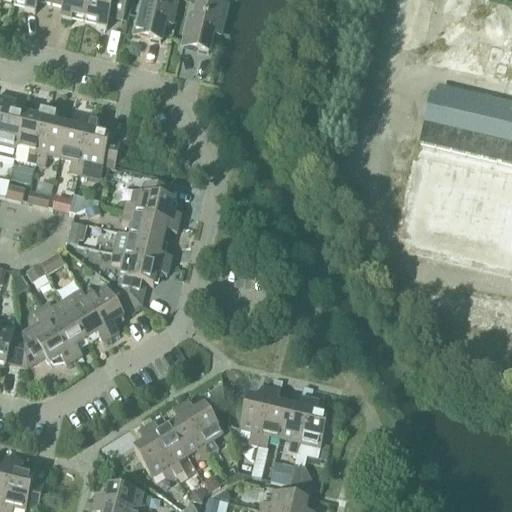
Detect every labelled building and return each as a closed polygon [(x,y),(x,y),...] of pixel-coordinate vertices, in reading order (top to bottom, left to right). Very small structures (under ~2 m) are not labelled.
[(14,0),(13,6),(26,9),(25,13),(36,16),(38,4),(51,7),(52,0),(14,0)] [(90,0),(52,0),(51,7),(64,10),(61,22),(72,25),(73,20),(85,23),(90,0)] [(90,0),(85,23),(97,26),(96,30),(107,33),(110,21),(122,24),(128,0),(90,0)] [(171,28),(177,0),(148,0),(147,7),(142,6),(135,36),(149,39),(148,43),(160,46),(165,27),(171,28)] [(447,0),(446,11),(490,17),(492,0),(447,0)] [(219,40),(227,8),(199,2),(195,18),(190,17),(183,47),(197,51),(196,54),(208,57),(213,38),(219,40)] [(511,117),(430,99),(419,147),(511,168),(511,117)] [(0,101),(0,159),(15,164),(25,119),(14,116),(16,106),(0,101)] [(36,169),(49,113),(40,111),(37,122),(25,119),(15,164),(36,169)] [(59,162),(67,129),(56,126),(58,116),(49,113),(36,169),(45,171),(48,160),(59,162)] [(78,179),(91,124),(82,121),(79,132),(67,129),(59,162),(71,165),(69,177),(78,179)] [(91,124),(78,179),(87,181),(90,169),(102,172),(102,170),(114,173),(120,148),(109,145),(110,140),(98,137),(100,126),(91,124)] [(123,216),(179,228),(181,219),(170,217),(173,205),(168,204),(171,192),(145,186),(143,198),(140,197),(137,209),(126,207),(123,216)] [(6,202),(21,206),(25,191),(10,188),(6,202)] [(28,207),(47,212),(51,198),(31,193),(28,207)] [(54,213),(69,217),(73,202),(57,199),(54,213)] [(179,228),(123,216),(121,225),(132,228),(130,240),(163,248),(166,236),(176,238),(179,228)] [(72,227),(67,247),(76,249),(81,229),(72,227)] [(163,248),(130,240),(127,251),(116,249),(114,258),(169,271),(171,261),(161,259),(163,248)] [(65,268),(59,257),(39,269),(46,280),(65,268)] [(169,271),(114,258),(111,267),(123,270),(118,291),(117,292),(140,308),(141,308),(145,288),(154,290),(156,278),(167,280),(169,271)] [(27,276),(34,287),(46,280),(39,269),(27,276)] [(140,308),(117,292),(109,297),(106,292),(95,299),(89,289),(81,294),(111,343),(119,338),(113,328),(124,322),(123,319),(140,308)] [(111,343),(81,294),(62,306),(86,345),(97,338),(103,348),(111,343)] [(86,345),(62,306),(52,311),(48,306),(40,311),(73,365),(82,360),(77,351),(86,345)] [(73,365),(40,311),(32,316),(43,332),(23,345),(28,372),(45,361),(50,368),(60,361),(65,370),(73,365)] [(28,372),(23,345),(12,342),(14,337),(1,334),(4,322),(0,321),(0,368),(6,370),(6,368),(28,373),(28,372)] [(258,450),(258,449),(270,395),(261,393),(259,403),(247,400),(240,433),(251,436),(248,448),(258,450)] [(258,449),(258,450),(266,452),(269,440),(280,443),(288,410),(277,408),(280,397),(270,395),(258,449)] [(297,458),(299,449),(310,404),(301,402),(298,413),(288,410),(280,443),(290,445),(287,456),(297,458)] [(317,463),(320,452),(328,420),(317,417),(319,406),(310,404),(299,449),(297,458),(297,459),(295,469),(304,472),(307,461),(317,463)] [(181,411),(210,459),(219,454),(212,443),(221,437),(204,409),(194,415),(189,406),(181,411)] [(168,430),(186,459),(196,454),(202,464),(210,459),(181,411),(172,416),(178,425),(168,430)] [(145,432),(156,449),(169,470),(175,481),(184,475),(178,465),(186,459),(168,430),(159,436),(154,427),(145,432)] [(169,470),(156,449),(145,432),(138,437),(143,446),(133,452),(151,481),(161,475),(167,486),(175,481),(169,470)] [(0,511),(2,511),(14,465),(4,463),(2,473),(0,472),(0,511)] [(26,511),(38,511),(44,489),(32,486),(33,481),(21,478),(23,468),(14,465),(2,511),(13,511),(14,511),(17,511),(25,511),(26,511)] [(93,508),(110,511),(150,511),(151,511),(139,509),(142,497),(108,490),(106,501),(96,499),(93,508)] [(261,505),(259,511),(306,511),(308,504),(275,496),(272,508),(261,505)] [(217,511),(219,505),(209,503),(206,511),(217,511)]
